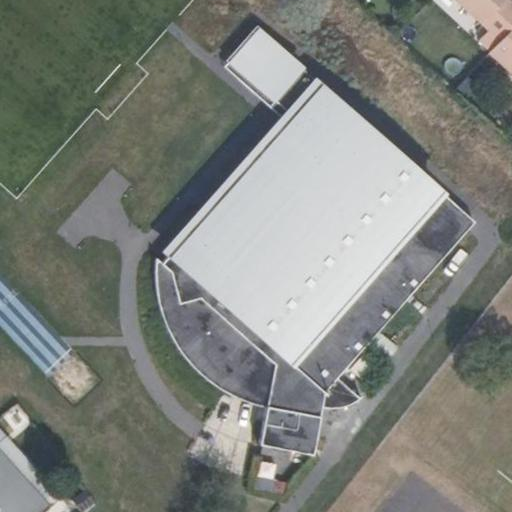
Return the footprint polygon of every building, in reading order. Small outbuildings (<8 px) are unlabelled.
[(511,5),(506,0),(457,0),(479,20),(470,29),(487,46),(511,18),(511,5)] [(511,18),(487,46),(486,47),(511,71),(511,18)] [(283,121),(263,143),(189,227),(159,260),(157,262),(152,257),(151,266),(151,281),(153,295),(157,311),(162,325),(169,339),(176,350),(186,363),(195,373),(209,384),(223,393),(233,397),(236,390),(258,397),(261,407),(254,444),(308,455),(316,414),(317,409),(325,409),(334,408),(349,403),(355,397),(334,378),(472,223),(255,29),(227,60),(240,73),(235,79),(251,93),(256,87),(288,116),(283,121)] [(240,73),(227,60),(221,67),(235,79),(240,73)] [(288,116),(256,87),(251,93),(283,121),(288,116)] [(261,407),(258,397),(236,390),(233,397),(261,407)]
